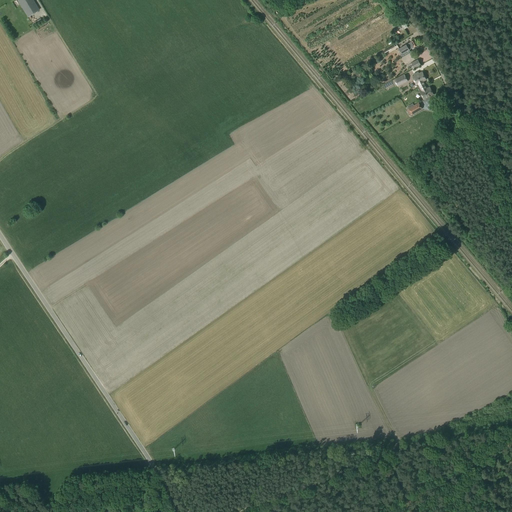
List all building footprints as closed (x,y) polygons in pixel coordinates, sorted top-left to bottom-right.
[(33,0),(17,0),(28,17),(39,10),(33,0)] [(415,40),(398,50),(402,57),(408,54),(407,51),(414,47),(417,44),(415,40)] [(394,46),(380,54),(382,58),(385,56),(384,54),(395,47),(394,46)] [(418,60),(410,64),(413,69),(421,65),(418,60)] [(425,69),(437,64),(435,60),(423,65),(425,69)] [(413,76),(411,77),(415,84),(417,83),(421,91),(419,92),(423,99),(425,98),(426,100),(430,98),(429,96),(432,94),(428,87),(425,88),(424,86),(423,83),(422,81),(425,80),(421,72),(418,73),(417,72),(412,74),(413,76)] [(403,75),(393,80),(396,86),(406,81),(403,75)] [(417,103),(408,108),(411,114),(421,109),(417,103)]
